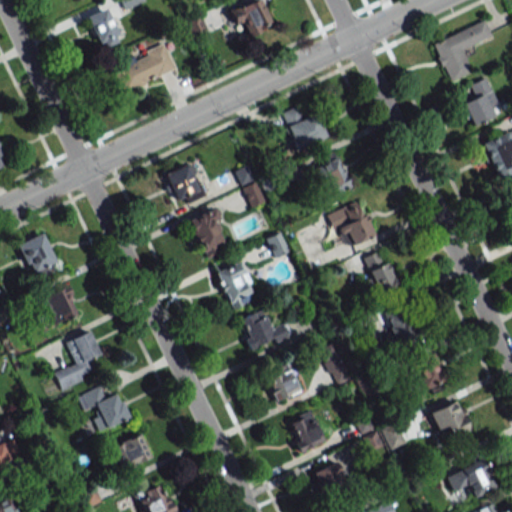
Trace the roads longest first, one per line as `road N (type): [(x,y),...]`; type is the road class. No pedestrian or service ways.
road 1 (residential): [(247,511),(0,0)]
road 2 (tertiary): [(0,209),(432,0)]
road 3 (residential): [(511,372),(332,0)]
